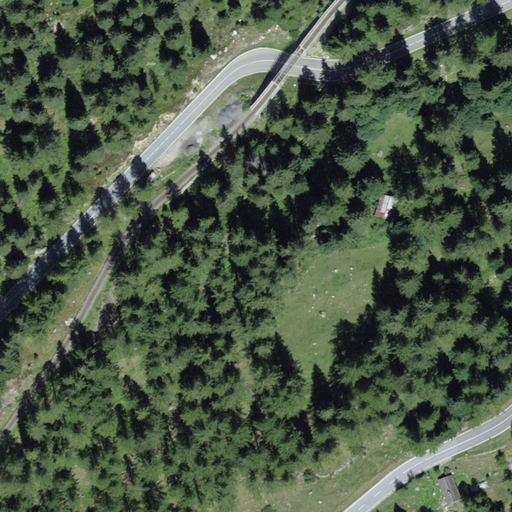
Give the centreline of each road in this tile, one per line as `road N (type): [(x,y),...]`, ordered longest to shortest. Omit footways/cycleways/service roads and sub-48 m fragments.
road 1 (primary): [(0,311),(237,68),(271,60),(348,69),(511,0)]
road 2 (primary): [(511,415),(412,467),(354,511)]
